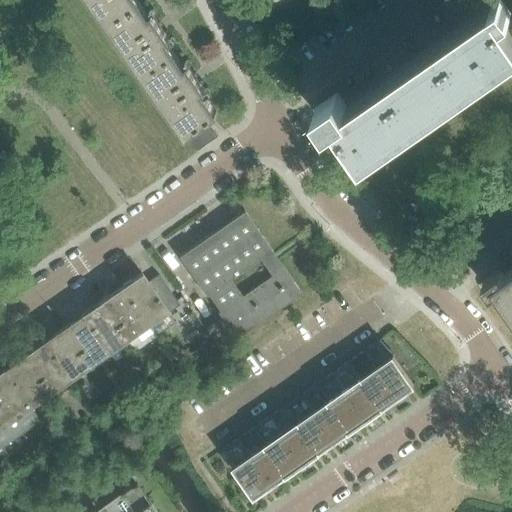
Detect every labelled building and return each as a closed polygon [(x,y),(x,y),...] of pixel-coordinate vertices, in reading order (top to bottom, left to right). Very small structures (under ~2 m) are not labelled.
[(91,0),(109,25),(140,3),(137,0),(91,0)] [(364,159),(491,70),(511,55),(511,34),(502,20),(511,14),(501,0),(497,0),(346,105),(337,93),(315,108),(339,142),(348,136),(364,159)] [(167,42),(170,39),(152,14),(149,16),(140,3),(109,25),(145,77),(176,55),(167,42)] [(206,90),(197,78),(188,65),(184,67),(176,55),(145,77),(186,136),(187,135),(208,121),(217,114),(202,93),(206,90)] [(219,135),(208,121),(187,135),(198,150),(219,135)] [(511,222),(511,214),(503,200),(492,206),(505,227),(511,222)] [(505,227),(492,206),(482,213),(495,233),(505,227)] [(286,280),(270,257),(275,254),(244,210),(178,256),(205,295),(207,294),(219,310),(217,311),(235,338),(301,292),(290,277),(286,280)] [(495,233),(482,213),(472,220),(484,240),(495,233)] [(484,240),(472,220),(461,226),(474,247),(484,240)] [(474,247),(461,226),(451,233),(464,253),(474,247)] [(511,308),(511,270),(504,276),(500,269),(483,281),(491,292),(497,288),(511,308)] [(147,281),(143,276),(141,272),(120,286),(146,322),(149,326),(169,313),(168,311),(179,304),(158,274),(147,281)] [(146,322),(120,286),(108,295),(101,299),(126,336),(146,322)] [(126,336),(101,299),(81,313),(107,350),(126,336)] [(107,350),(81,313),(62,327),(86,364),(107,350)] [(86,364),(62,327),(41,341),(67,377),(86,364)] [(366,417),(382,406),(398,395),(414,384),(390,349),(382,339),(366,349),(350,360),(334,371),(318,382),(303,393),(287,404),(271,415),(255,426),(240,437),(223,450),(255,495),(272,483),(287,472),(303,461),(319,450),(335,439),(350,428),(366,417)] [(67,377),(41,341),(23,354),(47,391),(67,377)] [(47,391),(23,354),(2,369),(28,404),(47,391)] [(0,447),(39,420),(28,404),(2,369),(0,369),(0,447)] [(156,511),(136,482),(96,510),(97,511),(156,511)]
